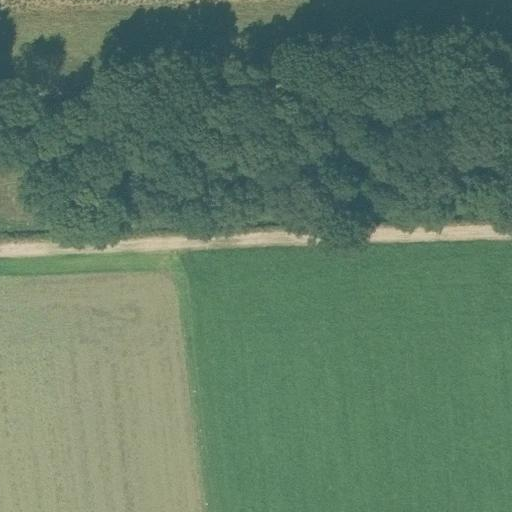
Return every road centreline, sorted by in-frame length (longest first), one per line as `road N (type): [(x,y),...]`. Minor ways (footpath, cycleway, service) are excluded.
road 1 (track): [(511,229),(0,247)]
road 2 (track): [(511,69),(0,86)]
